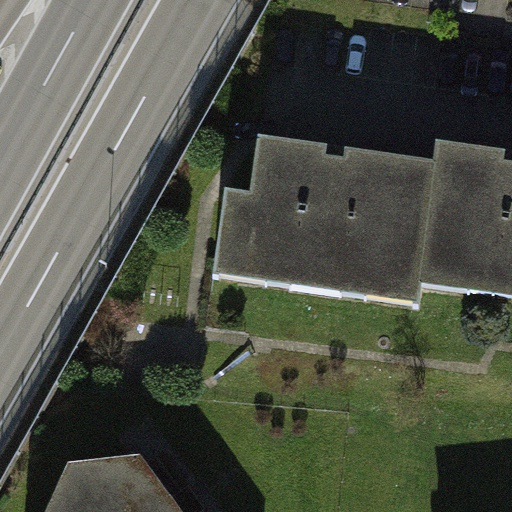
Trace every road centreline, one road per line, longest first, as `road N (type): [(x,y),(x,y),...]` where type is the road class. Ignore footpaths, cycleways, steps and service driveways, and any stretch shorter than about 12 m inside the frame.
road 1 (motorway): [(0,356),(201,0)]
road 2 (motorway): [(93,0),(0,169)]
